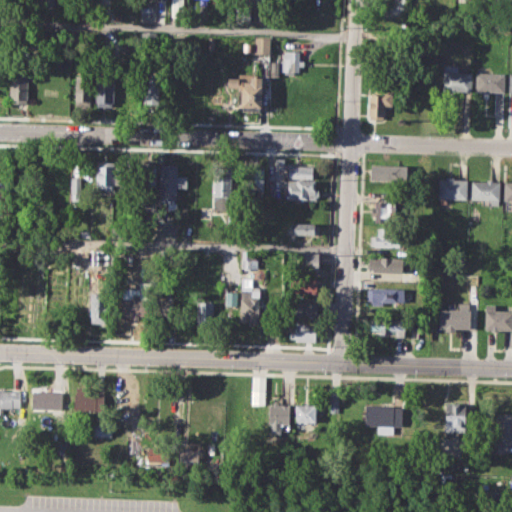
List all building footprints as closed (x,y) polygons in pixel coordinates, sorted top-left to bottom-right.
[(44,0),(53,0),(53,10),(44,10),(44,0)] [(171,0),(184,0),(184,17),(171,16),(171,0)] [(56,4),(65,4),(65,17),(56,17),(56,4)] [(235,6),(250,6),(250,24),(235,24),(235,6)] [(207,36),(216,37),(215,50),(207,49),(207,36)] [(254,37),(270,38),(270,54),(254,53),(254,37)] [(280,71),(280,59),(283,59),(284,51),(299,51),(299,59),(305,59),(305,65),(299,65),(299,71),(296,71),(296,75),(284,75),(284,71),(280,71)] [(270,61),(278,61),(278,76),(270,76),(270,61)] [(443,64),(458,65),(458,71),(471,72),(471,90),(443,89),(443,64)] [(77,69),(95,69),(94,104),(77,104),(77,69)] [(228,77),(237,77),(238,72),(253,72),(253,76),(264,76),(263,108),(241,107),(241,90),(238,90),(238,87),(228,86),(228,77)] [(475,91),(476,72),(505,73),(505,92),(475,91)] [(27,104),(28,75),(10,74),(9,103),(27,104)] [(141,75),(160,76),(159,104),(140,104),(141,75)] [(300,79),(327,79),(327,96),(299,95),(300,79)] [(113,107),(114,83),(97,82),(96,106),(113,107)] [(369,93),(388,93),(387,120),(369,119),(369,93)] [(96,185),(96,160),(116,160),(116,185),(96,185)] [(161,164),(161,201),(178,202),(178,188),(189,188),(189,173),(177,173),(177,164),(161,164)] [(286,164),(315,165),(315,177),(286,176),(286,164)] [(371,164),(406,165),(406,180),(370,179),(371,164)] [(246,165),(265,166),(264,195),(245,195),(246,165)] [(213,167),(232,167),(232,197),(212,197),(213,167)] [(140,169),(156,169),(156,193),(140,193),(140,169)] [(71,176),(84,176),(84,193),(80,193),(80,199),(71,199),(71,176)] [(288,179),(316,180),(316,188),(320,188),(320,200),(287,199),(288,179)] [(438,179),(467,179),(467,197),(438,197),(438,179)] [(471,179),(500,180),(500,205),(490,204),(490,197),(471,197),(471,179)] [(511,181),(503,181),(503,200),(511,200),(511,181)] [(373,201),(399,203),(398,224),(372,222),(373,201)] [(155,218),(175,218),(174,238),(154,237),(155,218)] [(293,221),(318,222),(318,233),(293,233),(293,221)] [(377,227),(402,228),(401,247),(369,246),(370,234),(376,234),(377,227)] [(80,228),(90,228),(90,237),(80,237),(80,228)] [(92,250),(105,250),(105,264),(92,264),(92,250)] [(242,251),(259,251),(258,269),(242,269),(242,251)] [(293,252),(320,253),(320,271),(292,269),(293,252)] [(369,256),(404,257),(404,270),(368,269),(369,256)] [(291,276),(320,277),(319,293),(290,292),(291,276)] [(242,278),(253,278),(253,287),(262,287),(262,295),(269,295),(269,302),(262,302),(262,321),(241,321),(242,278)] [(123,287),(138,287),(138,280),(153,281),(152,315),(145,315),(145,319),(132,318),(132,315),(123,314),(123,287)] [(366,287),(406,288),(406,302),(384,301),(384,306),(371,306),(372,300),(366,300),(366,287)] [(225,305),(236,305),(237,291),(225,291),(225,305)] [(91,292),(108,292),(107,323),(90,322),(91,292)] [(157,317),(172,316),(171,299),(157,299),(157,317)] [(291,299),(319,301),(318,319),(290,318),(291,299)] [(198,301),(214,301),(213,325),(198,325),(198,301)] [(484,304),(497,304),(497,310),(511,310),(511,331),(491,331),(491,328),(484,328),(484,304)] [(438,309),(471,309),(471,328),(456,328),(456,332),(445,332),(445,328),(437,327),(438,309)] [(367,316),(405,316),(405,339),(395,338),(395,334),(367,334),(367,316)] [(293,323),(322,324),(321,340),(292,339),(293,323)] [(264,404),(265,376),(252,376),(251,404),(264,404)] [(74,385),(93,386),(93,393),(104,393),(103,411),(73,410),(74,385)] [(0,389),(20,390),(19,408),(0,407),(0,389)] [(33,391),(62,392),(62,409),(33,408),(33,391)] [(445,401),(465,402),(464,432),(445,431),(445,401)] [(268,403),(291,403),(291,424),(282,424),(282,432),(272,432),(272,422),(268,422),(268,403)] [(295,404),(316,404),(316,421),(294,421),(295,404)] [(365,404),(402,405),(402,435),(377,434),(377,425),(364,424),(365,404)] [(495,413),(511,413),(511,453),(488,453),(489,441),(495,441),(495,413)] [(89,421),(111,422),(111,436),(89,435),(89,421)] [(148,447),(163,447),(163,465),(148,465),(148,447)] [(180,447),(199,448),(198,465),(179,464),(180,447)]
